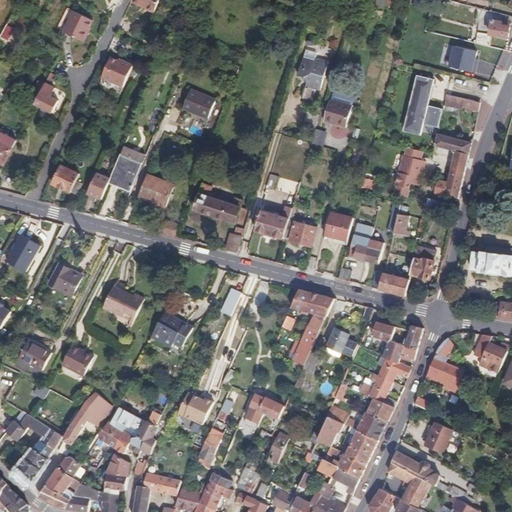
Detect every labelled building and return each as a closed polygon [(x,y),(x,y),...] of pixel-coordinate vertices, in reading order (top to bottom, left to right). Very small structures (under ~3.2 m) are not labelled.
[(160,0),(132,0),(140,4),(142,2),(156,9),(160,0)] [(279,0),(278,5),(299,10),(301,0),(279,0)] [(388,0),(374,0),(373,3),(367,2),(363,13),(383,19),(388,1),(388,0)] [(508,15),(479,6),(477,18),(482,18),(480,29),(481,29),(494,31),(511,34),(511,30),(511,24),(504,24),(505,19),(507,20),(508,15)] [(90,25),(91,26),(95,18),(75,9),(65,30),(86,40),(89,32),(87,31),(90,25)] [(494,31),(481,29),(479,42),(492,46),(494,31)] [(451,59),(455,46),(446,43),(442,56),(451,59)] [(471,62),(473,56),(475,49),(457,44),(452,65),(477,72),(479,64),(471,62)] [(301,72),(307,73),(306,77),(307,78),(310,79),(305,94),(314,97),(318,85),(322,86),(330,59),(318,55),(320,49),(309,45),(301,72)] [(125,61),(112,56),(103,75),(124,85),(134,63),(125,60),(125,61)] [(481,58),(473,56),(471,62),(479,64),(481,58)] [(58,72),(53,70),(37,103),(53,111),(60,100),(53,96),(57,89),(52,85),(58,72)] [(418,77),(405,132),(423,136),(425,124),(440,127),(445,108),(430,105),(435,81),(418,77)] [(220,98),(193,87),(185,105),(212,116),(220,98)] [(333,99),(326,119),(348,126),(357,97),(338,91),(336,92),(333,99)] [(466,97),(449,93),(446,107),(463,111),(464,108),(466,97)] [(482,101),(466,97),(464,108),(479,112),(482,101)] [(318,125),(322,111),(310,108),(306,121),(318,125)] [(313,141),(326,144),(330,130),(318,127),(313,141)] [(0,129),(0,160),(6,164),(18,139),(0,129)] [(470,154),(473,144),(440,135),(437,146),(456,151),(470,154)] [(422,186),(428,161),(423,160),(425,152),(408,147),(406,156),(404,155),(400,173),(399,177),(400,177),(399,181),(397,181),(396,185),(398,186),(395,194),(410,198),(412,189),(411,189),(412,185),(414,186),(414,184),(422,186)] [(145,158),(124,149),(111,178),(110,181),(132,190),(145,158)] [(459,198),(470,154),(456,151),(449,182),(446,195),(459,198)] [(80,174),(62,165),(53,184),(72,192),(72,191),(78,195),(84,183),(77,180),(80,174)] [(110,181),(111,178),(98,172),(89,192),(102,198),(110,181)] [(174,181),(148,172),(140,194),(166,203),(174,181)] [(271,173),(267,187),(274,189),(279,176),(271,173)] [(449,182),(440,180),(438,188),(437,193),(446,195),(449,182)] [(196,205),(238,223),(239,221),(244,223),(249,210),(243,208),(246,200),(238,197),(235,204),(211,195),(214,185),(206,182),(196,205)] [(309,201),(296,198),(294,204),(307,207),(309,201)] [(455,214),(457,205),(429,198),(427,207),(455,214)] [(398,214),(401,205),(395,202),(387,232),(394,233),(398,214)] [(401,214),(408,215),(410,208),(403,206),(401,214)] [(269,234),(285,238),(290,219),(293,209),(287,207),(284,218),(275,215),(269,234)] [(348,240),(355,218),(332,211),(325,234),(348,240)] [(256,230),(269,234),(275,215),(262,212),(256,230)] [(159,231),(175,235),(181,220),(166,214),(159,231)] [(410,217),(398,214),(394,234),(408,237),(410,233),(405,232),(410,217)] [(285,238),(313,246),(318,228),(290,219),(285,238)] [(234,233),(243,236),(245,230),(236,226),(234,233)] [(238,252),(243,236),(232,233),(227,249),(238,252)] [(375,236),(373,235),(370,235),(370,237),(362,235),(360,244),(356,243),(352,256),(366,260),(367,260),(375,236)] [(10,262),(29,273),(43,247),(24,236),(10,262)] [(377,237),(375,236),(367,260),(380,264),(387,242),(376,240),(377,237)] [(511,247),(487,244),(485,251),(511,254),(511,247)] [(415,260),(411,274),(430,279),(436,260),(434,260),(437,251),(419,247),(415,260)] [(511,254),(485,251),(482,251),(481,253),(474,252),(471,270),(479,271),(479,273),(511,276),(511,254)] [(86,277),(64,265),(53,284),(76,296),(86,277)] [(341,270),(339,278),(348,281),(351,272),(341,270)] [(375,272),(371,287),(380,289),(384,274),(375,272)] [(380,289),(406,295),(410,281),(384,274),(380,289)] [(107,306),(126,316),(128,314),(137,319),(148,299),(138,293),(136,297),(131,295),(129,297),(124,295),(126,292),(129,287),(119,282),(107,306)] [(233,315),(244,292),(234,288),(223,311),(233,315)] [(306,363),(314,346),(336,298),(300,289),(293,306),(318,313),(305,343),(300,353),(297,359),(306,363)] [(511,303),(499,302),(497,316),(511,318),(511,303)] [(0,328),(2,329),(11,314),(3,310),(4,308),(0,305),(0,328)] [(374,308),(370,307),(365,318),(370,320),(374,308)] [(155,333),(174,344),(176,339),(185,345),(196,325),(169,309),(155,333)] [(128,314),(126,316),(135,322),(137,319),(128,314)] [(289,316),(284,326),(297,331),(301,321),(289,316)] [(396,328),(378,320),(372,334),(386,340),(390,342),(394,333),(396,328)] [(343,350),(353,354),(358,344),(348,339),(350,333),(335,327),(328,345),(326,349),(340,356),(342,351),(343,351),(343,350)] [(402,330),(396,328),(394,333),(400,336),(402,330)] [(417,350),(424,331),(413,328),(411,333),(408,342),(407,346),(417,350)] [(155,333),(153,337),(172,348),(174,344),(155,333)] [(487,336),(484,336),(475,356),(483,359),(480,366),(499,374),(510,348),(501,345),(499,349),(489,344),(492,338),(486,337),(487,336)] [(458,344),(453,337),(449,339),(444,344),(439,350),(428,377),(458,389),(466,368),(448,361),(450,356),(447,354),(458,344)] [(176,339),(174,344),(183,349),(185,345),(176,339)] [(31,340),(21,358),(44,371),(54,352),(31,340)] [(295,351),(300,353),(305,343),(300,341),(295,351)] [(96,356),(74,344),(64,363),(86,375),(96,356)] [(384,355),(386,356),(398,361),(400,358),(410,361),(411,358),(414,360),(417,350),(407,346),(403,345),(401,351),(388,346),(387,350),(384,355)] [(305,367),(312,371),(315,364),(317,365),(323,352),(314,346),(306,363),(305,367)] [(379,374),(393,381),(397,372),(408,377),(412,366),(398,361),(386,356),(383,364),(379,374)] [(295,364),(304,368),(305,367),(306,363),(297,359),(295,364)] [(241,373),(232,369),(226,383),(234,387),(241,373)] [(374,384),(379,374),(374,372),(371,378),(366,376),(364,380),(374,384)] [(374,396),(396,406),(398,401),(387,396),(393,381),(379,374),(374,384),(364,380),(362,386),(355,383),(353,386),(374,396)] [(52,389),(45,385),(38,382),(32,393),(45,401),(52,389)] [(343,382),(341,385),(337,395),(341,397),(347,384),(343,382)] [(68,436),(68,437),(65,442),(75,446),(93,416),(104,423),(117,401),(98,391),(90,399),(86,406),(68,436)] [(187,391),(177,412),(180,413),(190,392),(187,391)] [(190,392),(180,413),(207,426),(217,403),(208,399),(207,400),(202,398),(190,392)] [(265,411),(281,418),(287,406),(267,397),(266,399),(258,396),(253,405),(265,411)] [(368,410),(389,422),(396,406),(374,396),(368,410)] [(420,398),(417,405),(428,409),(431,403),(420,398)] [(360,428),(380,439),(389,422),(368,410),(362,422),(358,420),(359,417),(350,413),(351,410),(335,401),(331,412),(347,421),(360,428)] [(227,404),(223,413),(231,416),(235,407),(227,404)] [(265,411),(253,405),(246,423),(246,427),(255,430),(258,428),(265,411)] [(121,406),(114,420),(128,426),(140,432),(142,433),(153,439),(159,425),(151,421),(151,420),(149,419),(148,418),(147,420),(121,406)] [(156,411),(151,420),(151,421),(159,425),(164,415),(156,411)] [(63,437),(25,412),(7,430),(18,440),(30,428),(44,435),(42,442),(16,474),(30,487),(56,450),(63,437)] [(343,430),(347,421),(331,412),(321,437),(330,441),(334,429),(331,426),(333,422),(337,425),(336,426),(339,428),(343,430)] [(220,422),(225,424),(227,419),(237,423),(238,419),(231,416),(223,413),(220,422)] [(111,418),(100,438),(117,449),(128,426),(114,420),(111,418)] [(193,422),(190,430),(200,432),(202,425),(193,422)] [(215,433),(220,435),(225,424),(220,422),(215,433)] [(333,443),(339,428),(336,426),(337,425),(333,422),(331,426),(334,429),(330,441),(333,443)] [(452,435),(454,430),(437,423),(427,445),(445,453),(452,435)] [(128,426),(117,449),(126,454),(130,447),(140,432),(128,426)] [(349,453),(368,463),(380,439),(360,428),(349,453)] [(140,432),(130,447),(140,454),(143,447),(152,451),(157,441),(153,439),(142,433),(140,432)] [(207,452),(203,461),(213,465),(224,437),(220,435),(215,433),(207,452)] [(275,458),(282,461),(290,441),(280,437),(277,444),(274,451),(277,452),(275,458)] [(75,446),(65,442),(60,451),(69,456),(75,446)] [(100,451),(94,467),(100,470),(106,456),(106,454),(100,451)] [(308,460),(312,462),(316,455),(311,452),(308,460)] [(421,465),(398,452),(394,463),(433,485),(451,495),(453,491),(444,485),(446,483),(446,481),(445,480),(442,478),(443,476),(430,469),(430,467),(430,464),(426,462),(422,463),(421,465)] [(343,466),(362,477),(368,463),(349,453),(345,463),(333,457),(332,460),(333,461),(336,462),(343,466)] [(114,462),(110,474),(129,480),(131,464),(117,455),(114,462)] [(69,456),(61,467),(78,477),(86,463),(69,456)] [(333,461),(332,460),(328,458),(323,469),(328,471),(333,461)] [(213,465),(203,461),(200,469),(209,473),(213,465)] [(330,473),(336,476),(343,466),(336,462),(330,473)] [(141,478),(143,474),(146,467),(140,463),(136,474),(141,478)] [(433,485),(394,463),(390,473),(413,485),(404,501),(422,511),(430,511),(422,507),(433,485)] [(347,490),(353,493),(362,477),(343,466),(336,476),(335,478),(332,483),(336,485),(338,481),(349,486),(347,490)] [(61,467),(52,483),(68,492),(71,488),(78,493),(85,481),(78,477),(61,467)] [(100,470),(94,467),(91,471),(98,475),(100,470)] [(241,486),(246,488),(249,481),(253,470),(248,468),(241,486)] [(108,481),(110,474),(107,473),(103,471),(101,479),(108,481)] [(252,481),(260,484),(264,475),(255,472),(252,481)] [(306,491),(314,476),(307,472),(299,487),(306,491)] [(327,480),(332,483),(335,478),(336,476),(330,473),(327,480)] [(105,493),(102,492),(100,500),(119,503),(121,489),(128,490),(129,480),(110,474),(108,481),(105,493)] [(135,511),(149,511),(151,492),(180,496),(183,480),(143,474),(141,478),(138,486),(138,490),(137,499),(135,511)] [(214,475),(211,483),(228,489),(231,482),(219,477),(216,476),(214,475)] [(9,486),(0,477),(0,511),(2,511),(5,510),(0,504),(0,499),(8,487),(9,486)] [(335,511),(343,511),(347,505),(333,499),(335,494),(329,490),(332,483),(327,480),(321,492),(326,495),(322,505),(335,511)] [(76,496),(68,509),(80,511),(90,511),(91,502),(104,503),(103,511),(117,511),(118,510),(119,503),(100,500),(102,492),(85,481),(78,493),(76,496)] [(248,489),(256,493),(260,484),(252,481),(251,482),(248,489)] [(263,481),(258,493),(265,496),(270,484),(263,481)] [(52,483),(42,497),(68,509),(76,496),(68,492),(52,483)] [(207,492),(210,484),(206,483),(202,490),(207,492)] [(211,483),(207,494),(223,500),(224,498),(231,501),(235,492),(230,490),(228,489),(211,483)] [(267,498),(273,500),(277,488),(270,486),(267,498)] [(15,494),(8,487),(0,499),(0,504),(5,510),(15,494)] [(184,487),(179,507),(191,511),(199,511),(202,505),(206,495),(191,489),(184,487)] [(484,497),(486,492),(479,487),(475,492),(484,497)] [(290,511),(299,494),(287,488),(279,502),(283,505),(278,511),(290,511)] [(396,497),(383,489),(372,505),(374,511),(422,511),(404,501),(398,511),(392,508),(396,502),(394,500),(396,497)] [(458,490),(457,493),(455,497),(461,500),(465,494),(458,490)] [(238,500),(246,504),(249,496),(241,492),(238,500)] [(315,502),(322,505),(326,495),(321,492),(315,502)] [(15,494),(5,510),(7,511),(30,511),(30,507),(15,494)] [(206,495),(202,505),(219,511),(223,500),(207,494),(206,495)] [(472,498),(465,494),(461,500),(469,505),(471,500),(472,498)] [(246,504),(252,507),(256,498),(249,496),(246,504)] [(294,511),(305,511),(311,500),(302,496),(294,511)] [(479,511),(480,511),(478,510),(469,505),(461,500),(455,497),(454,496),(452,501),(457,503),(454,507),(458,510),(456,511),(479,511)] [(404,501),(396,497),(394,500),(396,502),(392,508),(398,511),(404,501)] [(252,507),(249,511),(266,511),(270,504),(256,498),(252,507)] [(305,511),(318,511),(322,505),(315,502),(311,500),(305,511)] [(480,505),(471,500),(469,505),(478,510),(480,505)]
